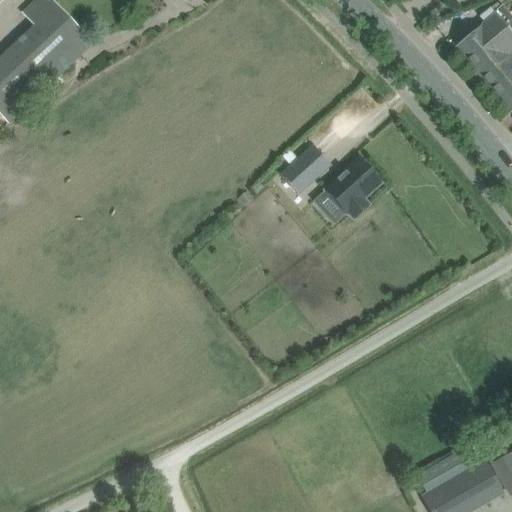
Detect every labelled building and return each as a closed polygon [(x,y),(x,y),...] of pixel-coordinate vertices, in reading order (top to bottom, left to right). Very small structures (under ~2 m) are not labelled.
[(508,116),(511,112),(511,18),(504,9),(495,16),(453,51),(508,116)] [(0,114),(9,124),(81,56),(43,16),(0,57),(0,114)] [(283,155),(276,162),(281,167),(288,160),(283,155)] [(288,172),(281,178),(289,188),(296,181),(304,190),(316,179),(299,161),(288,172)] [(359,161),(325,191),(347,215),(348,214),(353,220),(368,207),(363,201),(380,185),(359,161)] [(419,481),(427,495),(479,465),(471,451),(419,481)] [(511,454),(492,466),(502,483),(509,495),(511,492),(511,454)] [(484,463),(422,499),(429,511),(472,511),(503,495),(484,463)]
